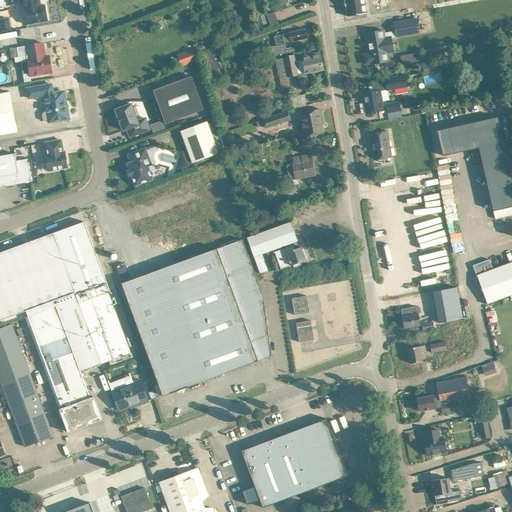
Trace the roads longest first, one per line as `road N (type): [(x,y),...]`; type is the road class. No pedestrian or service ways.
road 1 (unclassified): [(0,500),(338,372),(367,372)]
road 2 (residential): [(367,372),(377,333),(322,0)]
road 3 (unclassified): [(0,224),(96,187),(99,165),(69,0)]
road 4 (unclassified): [(407,511),(389,404),(367,372)]
